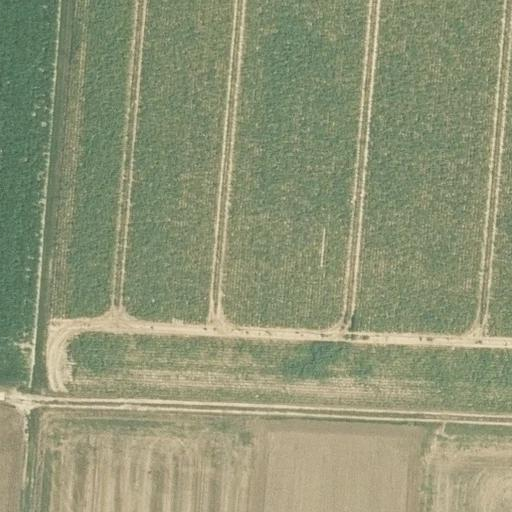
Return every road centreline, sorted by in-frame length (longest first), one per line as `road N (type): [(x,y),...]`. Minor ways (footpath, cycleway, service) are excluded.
road 1 (track): [(65,0),(27,511)]
road 2 (track): [(0,399),(511,423)]
